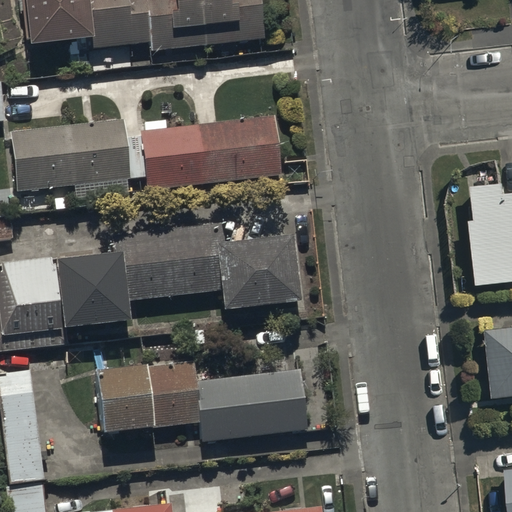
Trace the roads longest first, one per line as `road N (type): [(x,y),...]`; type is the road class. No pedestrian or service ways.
road 1 (residential): [(415,511),(370,109)]
road 2 (residential): [(370,109),(511,92)]
